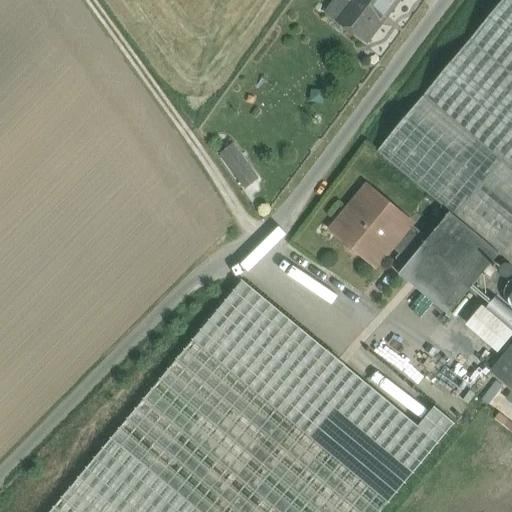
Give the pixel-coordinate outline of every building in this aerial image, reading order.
[(352,0),(337,19),(365,40),(396,0),(352,0)] [(511,0),(503,0),(377,152),(450,213),(500,254),(511,264),(511,0)] [(231,147),(218,158),(244,189),(256,179),(231,147)] [(369,189),(334,232),(347,242),(348,249),(354,254),(360,253),(374,264),(389,245),(400,255),(419,231),(408,223),(409,222),(369,189)] [(407,266),(399,275),(448,315),(500,254),(450,213),(428,239),(407,266)] [(419,231),(400,255),(397,258),(407,266),(428,239),(419,231)] [(511,278),(509,281),(506,284),(504,288),(503,293),(503,297),(505,302),(507,306),(511,309),(511,278)] [(243,281),(52,511),(381,511),(455,424),(435,407),(419,427),(243,281)] [(511,345),(491,370),(511,387),(511,345)]
